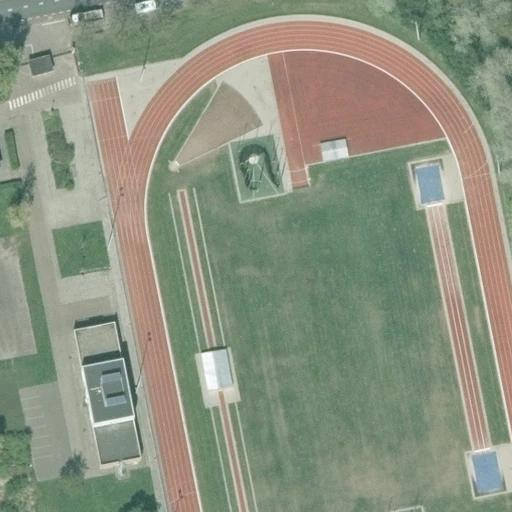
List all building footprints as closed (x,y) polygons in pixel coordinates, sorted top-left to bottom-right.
[(42,61),(34,64),(38,78),(46,76),(42,61)] [(34,64),(27,65),(31,79),(38,78),(34,65),(34,64)] [(389,125),(368,128),(370,147),(392,144),(389,125)] [(114,327),(72,335),(99,471),(140,463),(114,327)] [(0,511),(31,511),(31,505),(41,504),(38,478),(3,482),(6,510),(0,511)]
